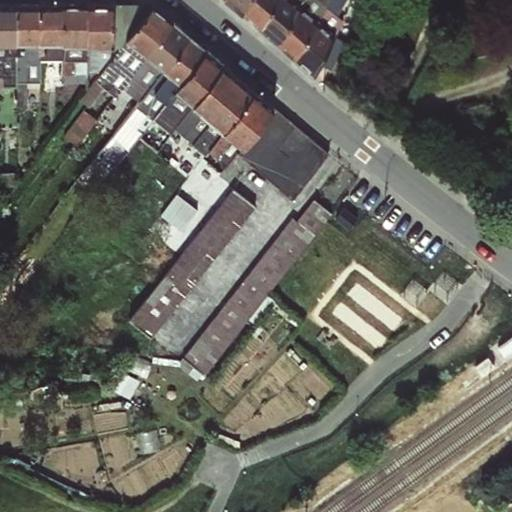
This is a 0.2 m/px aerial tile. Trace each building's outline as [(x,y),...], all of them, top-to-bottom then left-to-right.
[(225,0),(242,14),(250,0),(225,0)] [(250,0),(242,14),(258,28),(274,0),(250,0)] [(274,0),(258,28),(277,44),(299,0),(274,0)] [(299,0),(277,44),(295,59),(328,0),(299,0)] [(328,0),(295,59),(313,75),(340,20),(335,17),(344,0),(328,0)] [(15,3),(0,2),(0,76),(1,77),(1,86),(14,86),(15,3)] [(38,3),(15,3),(14,86),(14,105),(27,105),(27,88),(39,88),(39,42),(38,3)] [(61,3),(38,3),(39,42),(59,42),(61,3)] [(88,3),(61,3),(59,42),(59,81),(85,83),(88,3)] [(110,101),(115,95),(172,21),(151,3),(90,84),(76,99),(89,107),(98,93),(110,101)] [(88,3),(85,83),(151,3),(88,3)] [(189,34),(172,21),(115,95),(119,97),(112,111),(117,114),(113,120),(120,126),(121,124),(189,34)] [(205,49),(189,34),(121,124),(126,129),(113,146),(125,154),(146,125),(205,49)] [(224,64),(205,49),(146,125),(158,132),(186,100),(191,105),(224,64)] [(253,89),(224,64),(191,105),(155,152),(167,161),(184,139),(188,143),(172,167),(185,177),(208,152),(253,89)] [(328,152),(253,89),(208,152),(222,165),(225,167),(237,155),(292,199),(328,152)] [(68,132),(80,141),(99,117),(87,107),(68,132)] [(232,184),(135,320),(160,337),(257,201),(232,184)] [(186,184),(165,212),(184,226),(205,198),(186,184)] [(311,194),(184,360),(206,377),(333,211),(311,194)]
